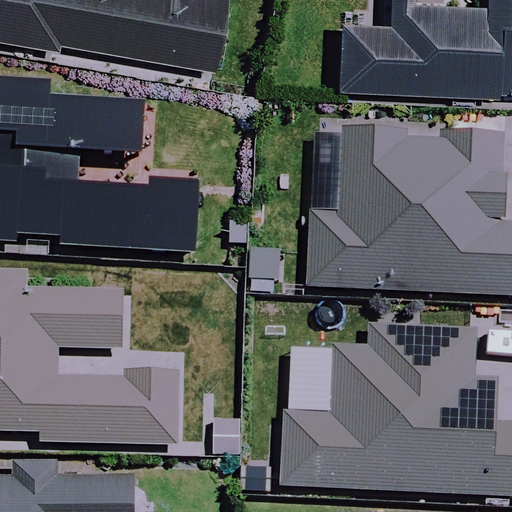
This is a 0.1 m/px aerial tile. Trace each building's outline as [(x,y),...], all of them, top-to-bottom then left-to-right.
[(0,0),(0,38),(209,72),(220,3),(202,0),(0,0)] [(511,0),(387,0),(387,30),(337,29),(335,100),(511,104),(511,0)] [(194,265),(200,167),(140,163),(143,114),(67,109),(68,88),(0,83),(0,252),(13,253),(13,258),(63,261),(64,256),(194,265)] [(502,145),(336,137),(332,217),(306,216),(303,289),(511,299),(511,228),(498,228),(502,145)] [(0,439),(44,440),(44,450),(179,454),(181,380),(122,378),(122,385),(57,383),(57,354),(119,356),(120,296),(22,294),(23,277),(0,276),(0,439)] [(373,327),(372,351),(331,349),(328,420),(281,418),(278,491),(511,500),(511,430),(491,430),(493,385),(470,384),(473,331),(373,327)] [(127,511),(127,478),(0,479),(0,511),(127,511)]
